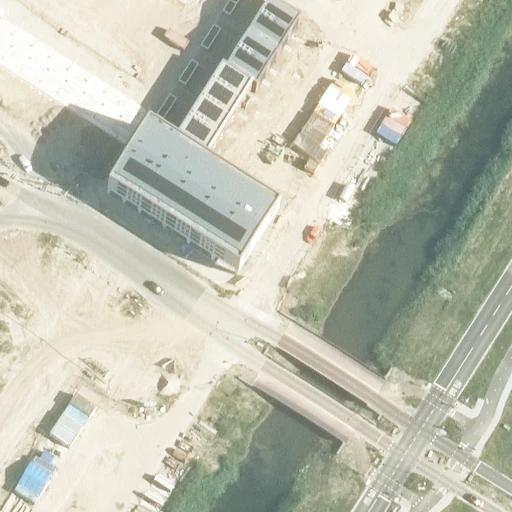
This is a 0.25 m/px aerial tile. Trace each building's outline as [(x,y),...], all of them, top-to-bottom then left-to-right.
[(0,0),(0,68),(2,70),(1,71),(2,72),(2,71),(4,72),(12,77),(12,78),(13,79),(13,77),(20,81),(19,83),(20,83),(21,83),(30,89),(31,90),(32,89),(34,90),(38,93),(37,94),(38,95),(39,94),(40,95),(49,100),(48,101),(49,102),(49,101),(50,102),(50,101),(51,101),(53,102),(70,112),(100,132),(123,146),(124,147),(125,147),(125,148),(137,129),(139,127),(148,112),(2,19),(6,13),(5,12),(0,9),(0,0),(193,0),(213,12),(221,0),(0,0)] [(31,0),(24,0),(22,4),(32,10),(37,3),(31,0)] [(235,9),(240,0),(230,0),(228,5),(235,9)] [(150,1),(146,8),(156,14),(160,7),(150,1)] [(37,3),(32,10),(42,16),(46,10),(37,3)] [(228,19),(235,9),(228,5),(221,15),(228,19)] [(299,25),(268,5),(257,23),(288,43),(299,25)] [(174,16),(169,22),(179,29),(184,22),(174,16)] [(63,20),(59,27),(69,33),(73,26),(63,20)] [(184,22),(179,29),(189,35),(193,28),(184,22)] [(288,43),(257,23),(246,40),(277,60),(288,43)] [(73,26),(69,33),(79,39),(83,33),(73,26)] [(213,44),(219,33),(212,29),(206,39),(213,44)] [(206,54),(213,44),(206,39),(200,49),(206,54)] [(277,60),(246,40),(235,58),(266,77),(277,60)] [(100,43),(95,50),(105,56),(109,50),(100,43)] [(109,50),(105,56),(115,63),(119,56),(109,50)] [(266,77),(235,58),(225,74),(224,75),(255,94),(266,77)] [(190,79),(197,68),(190,64),(184,74),(190,79)] [(136,66),(132,73),(142,79),(146,73),(136,66)] [(225,74),(221,71),(209,90),(240,109),(241,108),(245,110),(249,103),(245,100),(250,93),(254,95),(255,94),(224,75),(225,74)] [(146,73),(142,79),(152,86),(156,79),(146,73)] [(184,89),(190,79),(184,74),(177,84),(184,89)] [(240,109),(209,90),(198,107),(229,126),(230,125),(234,122),(235,117),(240,109)] [(169,113),(175,103),(168,99),(162,109),(169,113)] [(198,107),(187,124),(218,144),(219,142),(223,140),(224,134),(229,126),(198,107)] [(162,123),(169,113),(162,109),(155,119),(162,123)] [(176,142),(206,162),(218,144),(187,124),(176,142)] [(146,131),(105,195),(237,278),(277,215),(146,131)]
